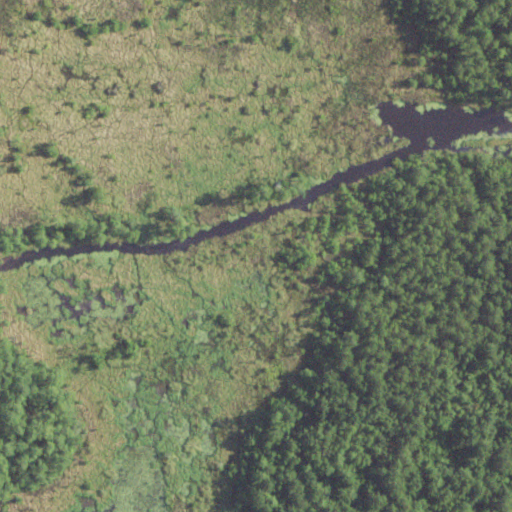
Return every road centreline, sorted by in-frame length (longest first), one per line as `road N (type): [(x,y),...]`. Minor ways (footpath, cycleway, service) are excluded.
road 1 (track): [(0,68),(99,91),(468,107),(511,92)]
road 2 (track): [(511,340),(185,291),(254,455)]
road 3 (track): [(386,511),(449,332)]
